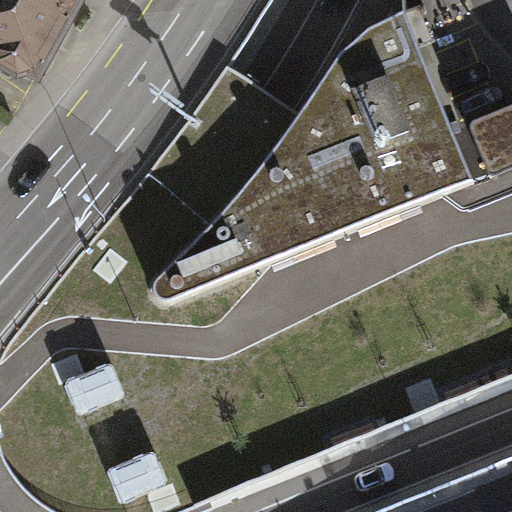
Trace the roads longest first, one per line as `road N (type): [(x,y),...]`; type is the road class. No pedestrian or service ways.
road 1 (motorway): [(511,234),(0,447)]
road 2 (motorway): [(326,0),(172,215),(0,383)]
road 3 (motorway): [(94,511),(511,335)]
road 4 (motorway): [(304,511),(511,426)]
road 5 (motorway): [(99,146),(0,303)]
road 6 (primary): [(207,0),(99,146)]
road 7 (primary): [(99,146),(0,235)]
